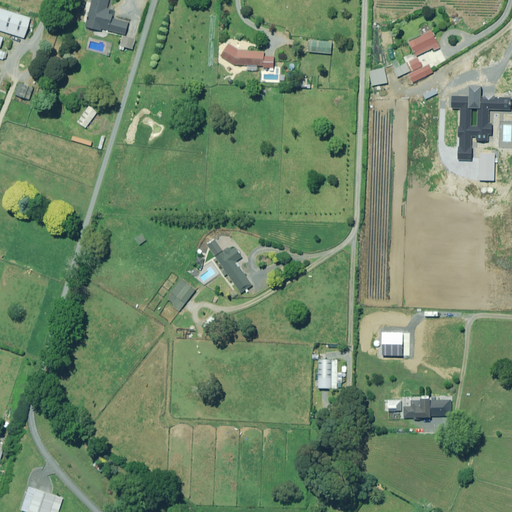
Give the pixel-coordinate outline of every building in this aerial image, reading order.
[(109,33),(124,36),(124,35),(126,36),(126,34),(128,35),(131,23),(115,18),(117,10),(109,8),(110,0),(94,0),(87,27),(103,31),(103,29),(109,30),(109,33)] [(33,18),(0,7),(0,30),(27,38),(33,18)] [(411,42),(418,56),(434,48),(436,52),(442,49),(434,31),(411,42)] [(134,39),(125,37),(121,50),(125,51),(126,47),(132,49),(134,39)] [(334,42),(311,40),(310,52),(333,54),(334,42)] [(275,69),(276,57),(266,56),(266,52),(243,50),(230,44),(223,58),(235,65),(265,67),(265,68),(275,69)] [(9,53),(0,50),(0,58),(7,60),(9,53)] [(414,83),(435,73),(431,63),(424,66),(420,58),(396,69),(399,77),(410,72),(414,83)] [(389,83),(387,69),(371,72),(374,86),(389,83)] [(34,88),(22,84),(17,95),(29,99),(34,88)] [(391,92),(389,85),(382,86),(382,87),(380,88),(380,93),(391,92)] [(100,112),(91,105),(79,122),(87,128),(100,112)] [(148,241),(143,235),(137,239),(141,245),(148,241)] [(229,274),(243,294),(249,290),(255,299),(261,294),(238,261),(244,257),(237,246),(232,249),(231,247),(225,251),(217,240),(209,246),(226,270),(223,272),(226,277),(229,274)] [(202,269),(206,258),(205,258),(206,255),(199,252),(193,265),(202,269)] [(198,290),(184,280),(169,299),(173,302),(172,305),(182,312),(198,290)] [(338,389),(339,360),(321,360),(320,388),(338,389)] [(442,399),(414,399),(414,406),(404,406),(404,418),(418,418),(433,419),(433,418),(442,418),(442,399)] [(60,511),(65,499),(31,487),(23,510),(28,511),(60,511)]
